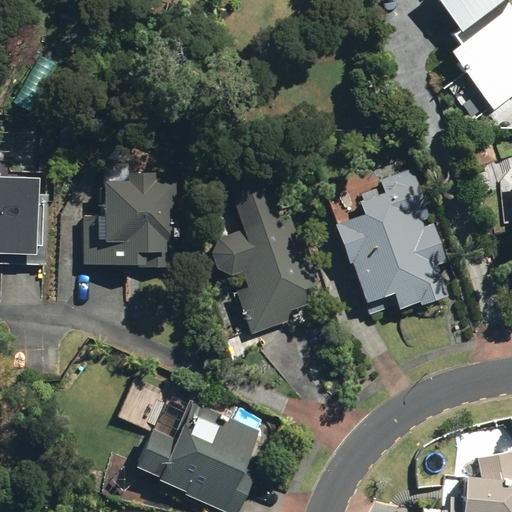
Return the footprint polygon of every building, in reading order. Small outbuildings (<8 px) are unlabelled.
[(160,0),(161,10),(176,10),(176,0),(160,0)] [(460,51),(502,109),(511,101),(511,0),(446,0),(468,30),(460,35),(468,45),(460,51)] [(89,264),(177,265),(178,240),(182,240),(182,182),(161,183),(162,169),(136,169),(136,181),(113,181),(112,215),(89,215),(89,264)] [(401,294),(406,308),(425,301),(426,304),(450,296),(439,263),(447,260),(435,224),(428,226),(425,219),(431,217),(415,169),(385,179),(390,194),(368,201),(372,215),(342,224),(356,262),(359,262),(373,303),(401,294)] [(0,262),(49,265),(51,194),(46,194),(46,177),(0,175),(0,262)] [(238,289),(253,332),(302,314),(299,305),(311,300),(306,286),(319,281),(281,175),(234,192),(246,227),(221,236),(216,252),(220,265),(235,271),(244,268),(250,285),(238,289)] [(191,493),(230,511),(241,511),(260,473),(255,471),(263,431),(201,403),(184,441),(161,431),(144,467),(168,477),(167,480),(192,491),(191,493)] [(96,467),(109,470),(113,455),(95,450),(90,468),(95,470),(96,467)] [(511,511),(511,451),(485,458),(490,479),(478,478),(475,500),(458,499),(457,511),(426,509),(425,511),(511,511)]
